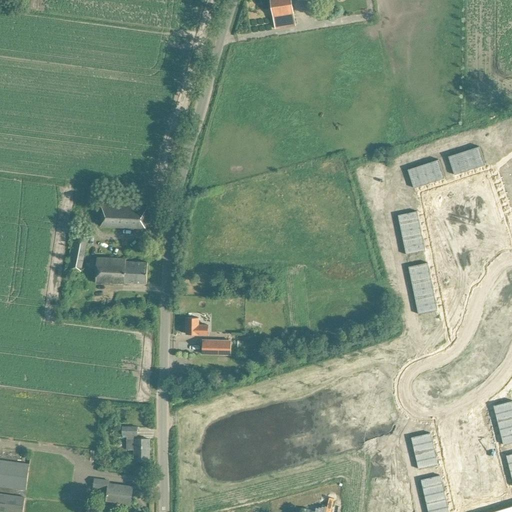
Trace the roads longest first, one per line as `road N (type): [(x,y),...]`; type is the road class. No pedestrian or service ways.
road 1 (unclassified): [(163,511),(165,251),(174,191),(236,0)]
road 2 (residential): [(511,257),(484,284),(459,345),(409,371),(403,383),(415,409),(440,412),(489,390),(511,361)]
